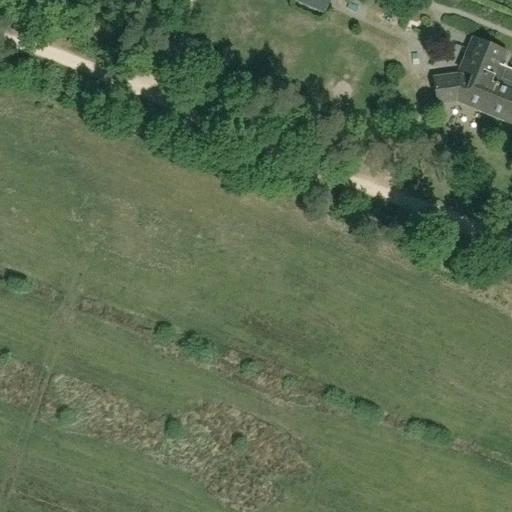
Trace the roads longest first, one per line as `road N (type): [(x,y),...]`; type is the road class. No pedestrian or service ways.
road 1 (track): [(511,238),(158,94)]
road 2 (track): [(158,94),(0,35)]
